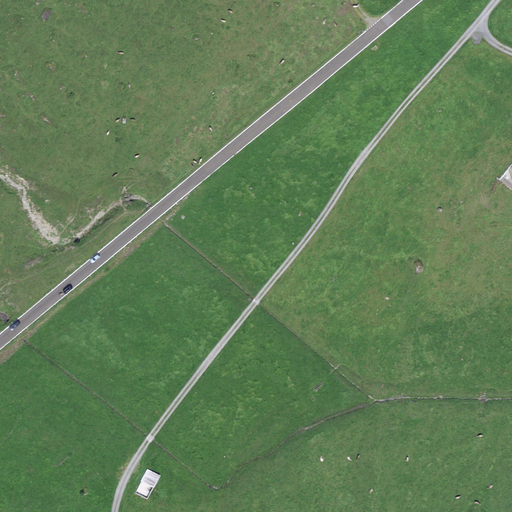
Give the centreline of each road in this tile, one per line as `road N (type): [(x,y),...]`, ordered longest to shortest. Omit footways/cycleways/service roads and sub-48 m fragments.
road 1 (track): [(114,511),(154,431),(353,172),(501,0)]
road 2 (primary): [(412,0),(0,341)]
